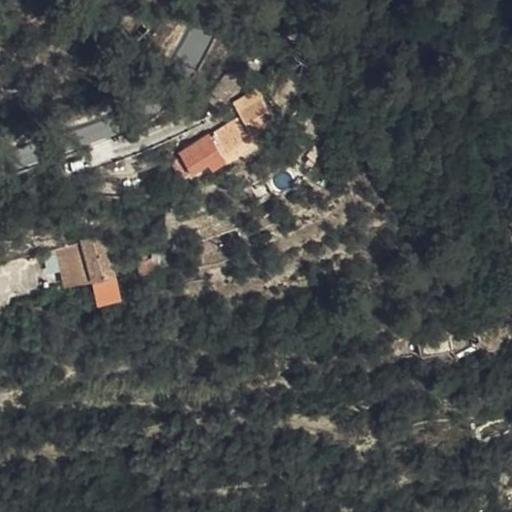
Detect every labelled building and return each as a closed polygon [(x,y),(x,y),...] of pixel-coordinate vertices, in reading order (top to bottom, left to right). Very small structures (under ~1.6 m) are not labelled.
[(139,9),(129,18),(127,16),(113,32),(131,49),(144,35),(149,39),(159,25),(139,9)] [(299,26),(283,20),(273,45),(277,46),(289,50),(299,26)] [(294,52),(289,50),(277,46),(271,62),(287,68),(294,52)] [(228,84),(217,75),(198,99),(209,108),(228,84)] [(239,96),(243,102),(251,97),(247,90),(239,96)] [(227,114),(229,117),(172,156),(184,175),(200,164),(210,157),(243,137),(266,120),(251,97),(243,102),(227,114)] [(249,145),(243,137),(210,157),(214,162),(216,165),(249,145)] [(121,138),(64,160),(72,177),(123,154),(121,138)] [(204,169),(214,162),(210,157),(200,164),(204,169)] [(113,271),(102,232),(80,238),(82,247),(86,263),(90,277),(90,276),(113,271)] [(82,247),(53,256),(56,268),(70,265),(71,267),(86,263),(82,247)] [(73,281),(90,277),(86,263),(71,267),(73,281)] [(71,267),(70,265),(56,268),(60,285),(73,281),(71,267)] [(113,271),(90,276),(97,301),(120,294),(113,271)] [(453,341),(449,333),(442,317),(417,319),(419,346),(453,341)] [(453,341),(458,353),(479,344),(477,338),(481,334),(475,323),(449,333),(453,341)]
